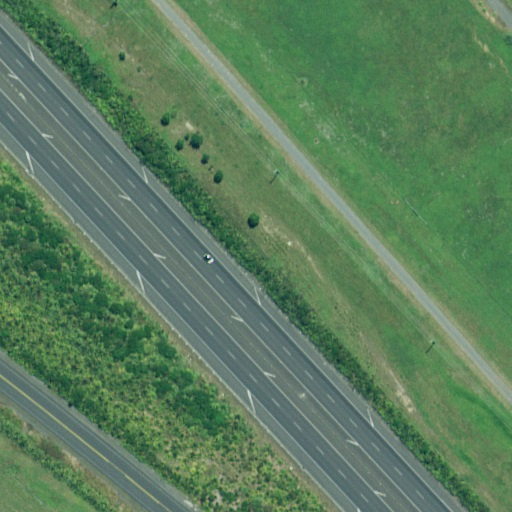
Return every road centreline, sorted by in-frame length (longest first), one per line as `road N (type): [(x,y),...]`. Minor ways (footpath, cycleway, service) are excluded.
road 1 (motorway): [(0,44),(439,511)]
road 2 (motorway): [(385,511),(0,96)]
road 3 (track): [(511,397),(147,0)]
road 4 (unclassified): [(0,382),(159,511)]
